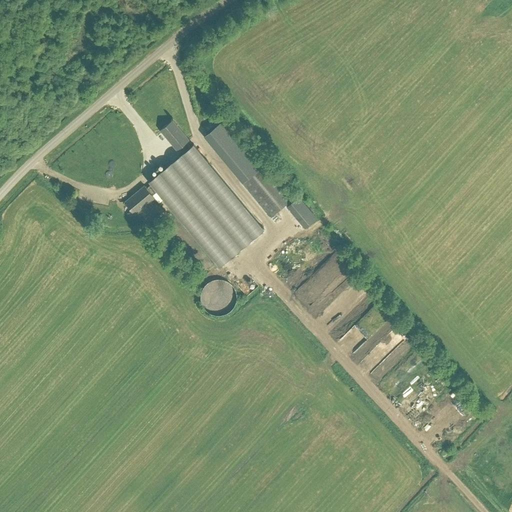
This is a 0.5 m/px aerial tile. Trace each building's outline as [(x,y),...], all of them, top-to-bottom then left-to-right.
[(287,189),(227,117),(208,133),(246,179),(242,182),(270,216),(297,194),(291,186),(287,189)] [(160,131),(176,150),(178,148),(183,153),(191,146),(186,141),(188,140),(172,120),(160,131)] [(169,154),(166,150),(171,146),(158,129),(147,138),(163,159),(169,154)] [(262,229),(193,145),(191,147),(191,146),(183,153),(149,181),(152,184),(157,191),(158,190),(167,201),(166,202),(219,265),(262,229)] [(134,214),(155,197),(153,195),(157,191),(152,184),(146,188),(144,186),(124,202),(134,214)] [(305,228),(317,218),(299,196),(287,206),(305,228)] [(317,254),(288,283),(284,287),(288,291),(295,284),(305,294),(315,284),(314,283),(330,267),(317,254)] [(212,313),(217,314),(222,314),(226,313),(230,310),(234,307),(236,303),(237,298),(237,294),(236,289),(234,285),(230,282),(226,279),(221,278),(217,278),(212,279),(208,282),(205,285),(202,289),(201,294),(201,299),(202,303),(205,307),(208,311),(212,313)]
